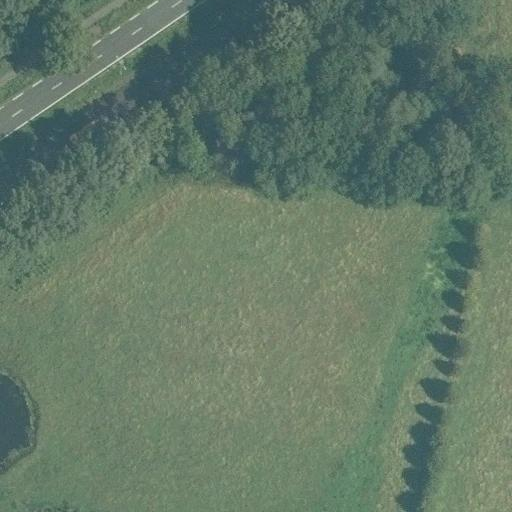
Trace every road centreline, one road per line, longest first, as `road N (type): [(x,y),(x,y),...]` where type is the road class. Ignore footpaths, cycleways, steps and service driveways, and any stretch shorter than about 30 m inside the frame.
road 1 (primary): [(0,197),(286,0)]
road 2 (primary): [(179,0),(0,118)]
road 3 (track): [(511,120),(483,112),(392,0)]
